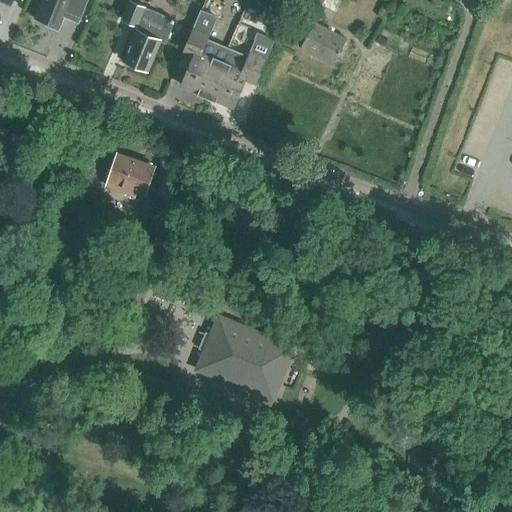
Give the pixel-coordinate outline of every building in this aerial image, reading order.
[(40,0),(33,19),(56,28),(61,15),(77,22),(86,0),(40,0)] [(124,61),(147,72),(160,42),(166,44),(176,20),(146,8),(147,7),(129,0),(121,21),(135,27),(128,43),(131,44),(124,61)] [(248,0),(246,6),(257,10),(260,0),(248,0)] [(305,0),(302,7),(317,15),(324,0),(305,0)] [(208,96),(228,49),(208,42),(211,35),(208,33),(216,15),(201,9),(181,56),(192,60),(181,85),(208,96)] [(300,48),(333,66),(347,38),(314,21),(300,14),(292,30),(306,37),(300,48)] [(228,49),(208,96),(234,108),(245,81),(256,86),(273,44),(256,37),(247,57),(228,49)] [(105,187),(141,200),(154,167),(117,154),(105,187)] [(132,249),(123,234),(113,240),(123,255),(132,249)] [(137,315),(148,289),(135,284),(124,309),(137,315)] [(206,351),(198,369),(250,391),(248,397),(269,405),(292,349),(219,319),(211,337),(206,335),(200,349),(206,351)]
